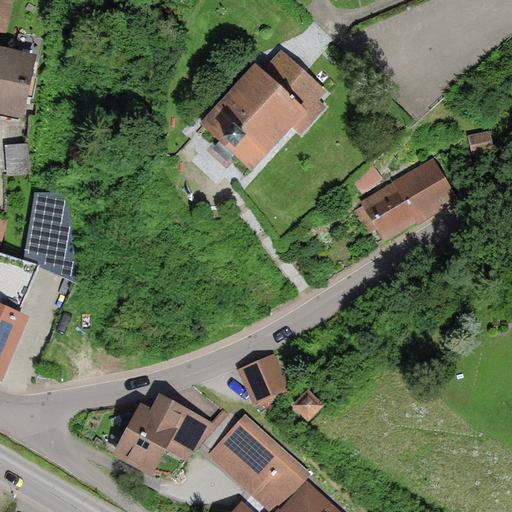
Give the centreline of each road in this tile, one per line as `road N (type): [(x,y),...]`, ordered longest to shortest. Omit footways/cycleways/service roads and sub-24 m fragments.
road 1 (residential): [(14,418),(176,379),(318,310),(511,193)]
road 2 (residential): [(140,511),(14,418)]
